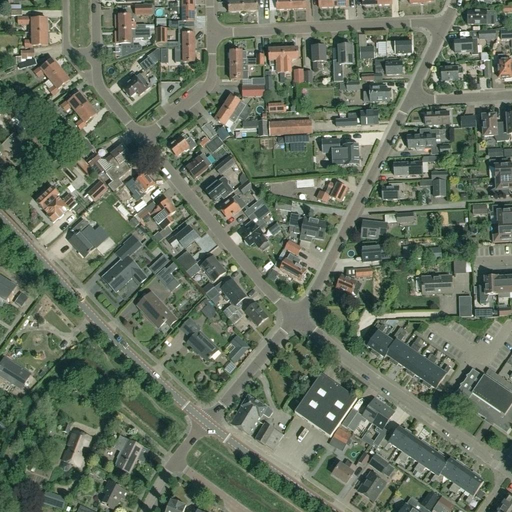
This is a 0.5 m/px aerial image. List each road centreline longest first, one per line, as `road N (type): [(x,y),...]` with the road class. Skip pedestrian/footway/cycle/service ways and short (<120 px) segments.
road 1 (tertiary): [(205,422),(135,361),(0,218)]
road 2 (residential): [(507,469),(295,317)]
road 3 (residential): [(211,32),(446,22)]
road 4 (residential): [(295,317),(142,140)]
road 5 (tertiary): [(330,511),(205,422)]
road 6 (residential): [(142,140),(207,87),(211,32)]
road 7 (residential): [(205,422),(295,317)]
road 8 (residential): [(353,212),(408,101)]
road 9 (residential): [(295,317),(353,212)]
